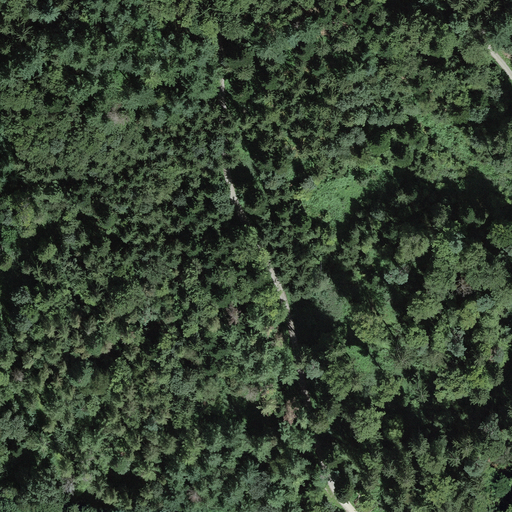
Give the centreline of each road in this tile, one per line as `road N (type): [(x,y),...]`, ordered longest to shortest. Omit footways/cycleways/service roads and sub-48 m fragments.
road 1 (track): [(355,511),(323,458),(284,291),(229,175),(213,0)]
road 2 (track): [(0,273),(87,511)]
